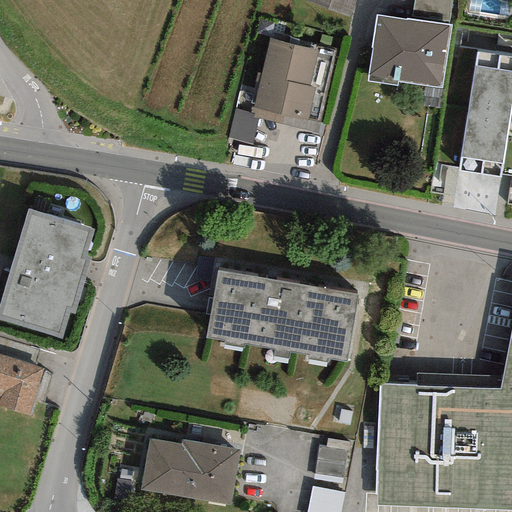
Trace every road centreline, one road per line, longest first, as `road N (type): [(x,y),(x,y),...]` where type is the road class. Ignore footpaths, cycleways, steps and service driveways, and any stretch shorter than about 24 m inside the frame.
road 1 (tertiary): [(511,239),(149,167)]
road 2 (residential): [(55,511),(149,167)]
